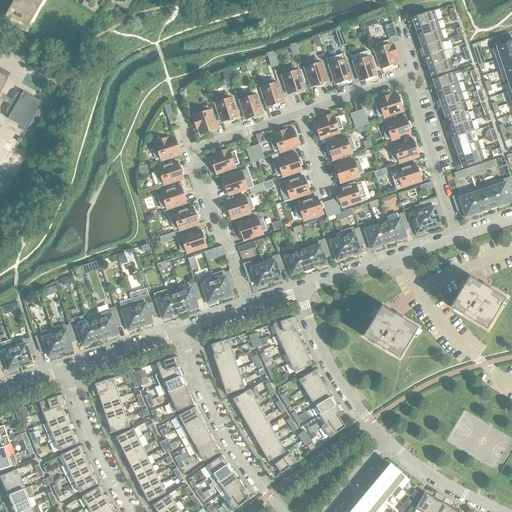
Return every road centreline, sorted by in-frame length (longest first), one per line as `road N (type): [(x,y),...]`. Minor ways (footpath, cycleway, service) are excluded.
road 1 (residential): [(183,330),(221,427),(285,511)]
road 2 (residential): [(388,441),(336,375),(300,291)]
road 3 (residential): [(459,238),(408,77)]
road 4 (residential): [(196,149),(249,308)]
road 5 (residential): [(65,369),(130,511)]
road 6 (residential): [(501,511),(431,478),(388,441)]
road 7 (residential): [(511,382),(481,362),(418,289)]
road 8 (residential): [(65,369),(183,330)]
